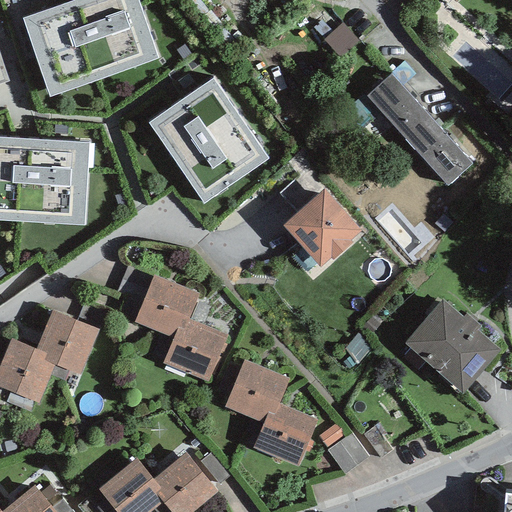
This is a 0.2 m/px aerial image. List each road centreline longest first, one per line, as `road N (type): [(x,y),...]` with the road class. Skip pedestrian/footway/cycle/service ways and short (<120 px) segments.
road 1 (unknown): [(228,240),(394,495)]
road 2 (residential): [(0,319),(146,219),(170,215),(203,237),(228,240),(257,227)]
road 3 (residential): [(511,135),(383,0)]
road 4 (residential): [(511,443),(356,511)]
